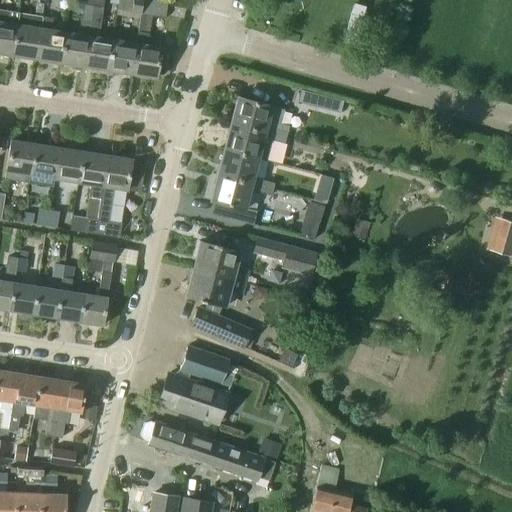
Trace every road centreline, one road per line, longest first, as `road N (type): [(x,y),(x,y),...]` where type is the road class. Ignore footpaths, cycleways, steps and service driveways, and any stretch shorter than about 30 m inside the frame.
road 1 (residential): [(209,33),(511,122)]
road 2 (residential): [(118,366),(182,122)]
road 3 (residential): [(182,122),(0,95)]
road 4 (residential): [(87,511),(118,366)]
